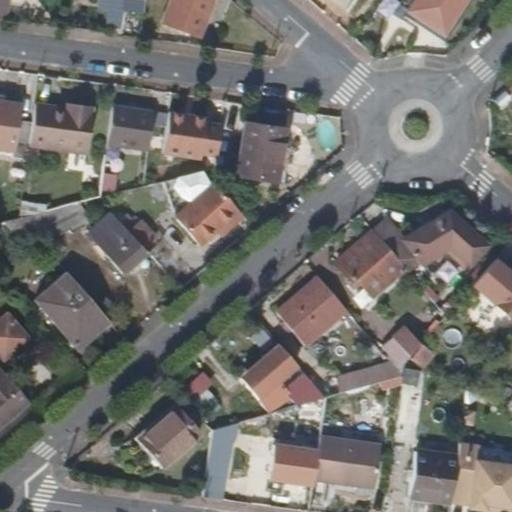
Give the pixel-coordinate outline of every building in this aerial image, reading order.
[(0,0),(0,18),(6,20),(8,0),(0,0)] [(201,37),(215,0),(179,0),(170,24),(181,29),(181,30),(201,37)] [(441,33),(461,0),(414,0),(407,11),(441,33)] [(29,148),(32,125),(17,123),(19,104),(0,101),(0,148),(12,150),(11,159),(28,161),(29,148)] [(87,153),(93,108),(72,105),(71,110),(66,110),(35,106),(32,125),(29,148),(71,153),(71,150),(87,153)] [(150,151),(155,114),(114,108),(108,145),(150,151)] [(217,159),(222,124),(208,122),(208,119),(170,113),(165,154),(202,160),(203,157),(217,159)] [(278,182),(285,131),(245,125),(238,176),(278,182)] [(191,203),(211,186),(206,171),(183,177),(175,186),(181,200),(191,203)] [(115,194),(117,177),(104,175),(101,198),(115,194)] [(239,213),(214,183),(211,186),(191,203),(176,216),(201,246),(215,233),(239,213)] [(20,218),(46,211),(46,207),(22,204),(20,218)] [(83,227),(73,205),(46,211),(20,218),(36,236),(69,228),(70,231),(83,227)] [(414,280),(447,252),(453,258),(457,255),(469,265),(486,246),(448,212),(437,224),(433,223),(430,221),(426,221),(422,221),(400,239),(384,220),(372,231),(403,268),(414,280)] [(221,240),(245,220),(239,213),(215,233),(221,240)] [(147,254),(112,214),(89,234),(124,274),(147,254)] [(141,217),(130,229),(149,246),(160,235),(141,217)] [(371,296),(403,268),(372,231),(333,264),(350,284),(357,279),(371,296)] [(511,268),(497,256),(473,283),(511,317),(511,268)] [(109,322),(67,272),(35,301),(78,350),(109,322)] [(305,345),(346,310),(319,277),(277,312),(305,345)] [(28,339),(7,315),(0,320),(0,357),(3,361),(28,339)] [(420,341),(405,327),(393,340),(408,354),(420,341)] [(408,354),(393,340),(389,343),(393,348),(386,356),(391,362),(398,371),(402,360),(408,354)] [(284,393),(275,381),(295,364),(277,344),(240,377),(270,414),(274,413),(295,407),(284,393)] [(421,345),(410,359),(423,369),(434,355),(421,345)] [(341,394),(402,376),(398,371),(391,362),(336,378),(341,394)] [(0,424),(27,402),(0,371),(0,424)] [(324,398),(305,376),(284,393),(295,407),(302,405),(324,398)] [(207,391),(191,404),(199,414),(215,402),(207,391)] [(324,398),(323,410),(335,411),(338,395),(324,398)] [(323,410),(324,398),(302,405),(301,414),(314,415),(322,416),(323,410)] [(199,437),(175,409),(140,438),(164,467),(199,437)] [(313,432),(314,415),(301,414),(288,413),(274,413),(277,424),(280,424),(280,428),(304,431),(313,432)] [(321,424),(322,416),(314,415),(313,432),(304,431),(302,447),(318,449),(319,437),(321,424)] [(341,426),(321,424),(319,437),(339,440),(341,426)] [(228,448),(232,437),(235,433),(232,425),(212,430),(202,497),(218,499),(224,461),(228,448)] [(373,487),(378,445),(339,440),(319,437),(318,449),(313,480),(373,487)] [(459,444),(457,456),(451,501),(450,504),(468,506),(468,510),(484,511),(485,506),(511,509),(511,466),(477,462),(479,447),(459,444)] [(451,501),(457,456),(414,449),(407,495),(451,501)]
